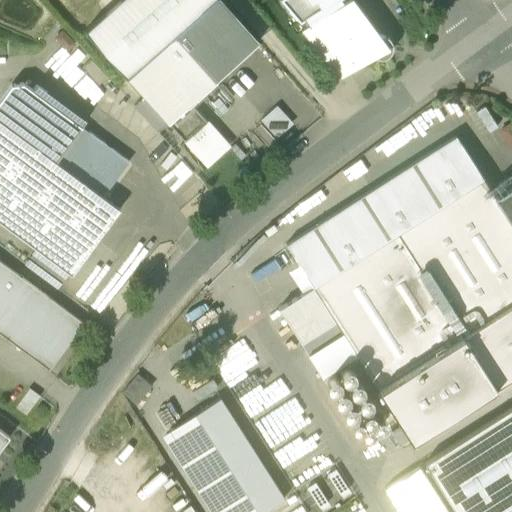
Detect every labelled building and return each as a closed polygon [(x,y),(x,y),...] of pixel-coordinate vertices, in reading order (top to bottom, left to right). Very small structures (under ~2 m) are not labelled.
[(119,0),(85,31),(126,77),(212,0),(119,0)] [(220,0),(214,0),(128,77),(144,96),(168,122),(168,123),(258,42),(220,0)] [(280,0),(289,9),(288,10),(296,19),(296,18),(300,23),(305,20),(310,27),(306,30),(307,30),(342,72),(357,62),(358,62),(371,53),(376,57),(382,58),(387,56),(391,51),(392,46),(390,40),(386,36),(380,35),(374,36),(349,0),(344,3),(342,0),(280,0)] [(129,162),(89,132),(63,167),(55,161),(81,126),(23,83),(12,85),(0,100),(0,221),(38,250),(67,271),(71,274),(120,209),(103,197),(129,162)] [(168,122),(144,96),(134,105),(158,132),(168,122)] [(280,103),(264,118),(281,136),(297,120),(280,103)] [(188,140),(212,166),(235,143),(211,118),(188,140)] [(278,308),(300,342),(334,321),(363,365),(401,426),(381,439),(388,451),(402,442),(409,437),(410,440),(511,374),(511,185),(494,197),(456,136),(323,220),(286,244),(288,247),(289,249),(312,286),(288,302),(278,308)] [(67,271),(38,250),(26,266),(55,287),(67,271)] [(83,323),(0,261),(0,333),(49,370),(83,323)] [(248,339),(226,350),(241,379),(263,368),(248,339)] [(284,368),(240,392),(255,420),(272,410),(282,428),(272,434),(282,451),(319,431),(284,368)] [(220,397),(169,430),(221,511),(262,511),(284,498),(220,397)] [(511,407),(424,463),(454,511),(501,511),(511,505),(511,407)] [(0,450),(10,437),(0,429),(0,450)] [(221,511),(169,430),(162,434),(211,511),(221,511)] [(453,511),(424,463),(387,486),(402,511),(453,511)]
